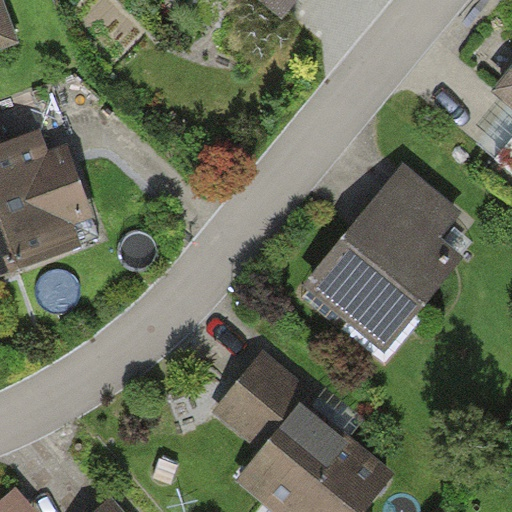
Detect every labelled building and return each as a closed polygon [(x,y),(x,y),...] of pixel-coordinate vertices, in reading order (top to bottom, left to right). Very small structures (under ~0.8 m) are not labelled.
[(7,0),(0,0),(0,49),(23,41),(7,0)] [(255,0),(290,27),(311,0),(255,0)] [(75,144),(0,171),(0,173),(32,260),(108,232),(75,144)] [(0,271),(32,260),(0,173),(0,271)] [(462,223),(406,184),(324,300),(412,362),(459,296),(426,273),(462,223)] [(362,511),(394,475),(266,367),(222,418),(270,458),(244,488),(272,511),(362,511)] [(0,487),(0,511),(26,511),(43,499),(20,471),(0,487)] [(131,511),(117,497),(100,511),(131,511)]
